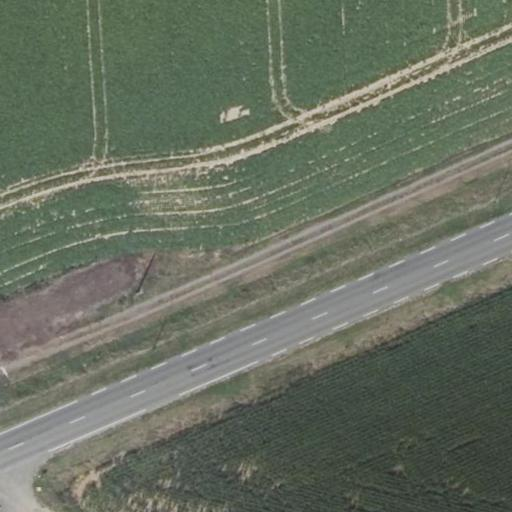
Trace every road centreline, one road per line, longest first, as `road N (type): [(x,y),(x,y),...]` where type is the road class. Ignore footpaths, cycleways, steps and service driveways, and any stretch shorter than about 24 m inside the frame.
road 1 (track): [(0,368),(511,139)]
road 2 (secondary): [(0,453),(511,233)]
